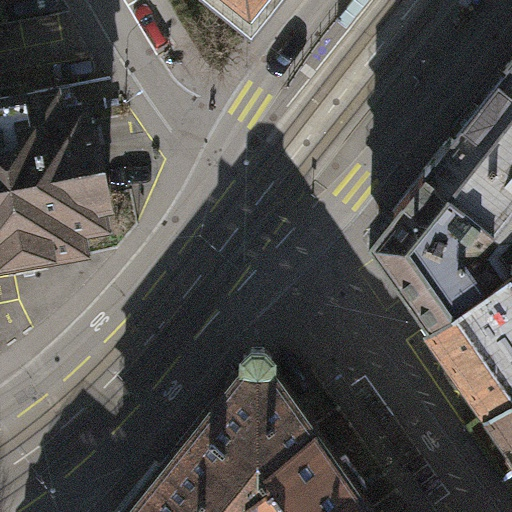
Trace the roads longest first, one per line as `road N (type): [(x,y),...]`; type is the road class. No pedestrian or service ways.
road 1 (residential): [(242,223),(325,306),(479,511)]
road 2 (secondary): [(242,223),(302,221),(351,192),(504,0)]
road 3 (secondary): [(0,473),(74,416),(242,223)]
road 4 (residential): [(242,223),(108,0)]
road 5 (secondary): [(324,0),(245,107),(242,223)]
